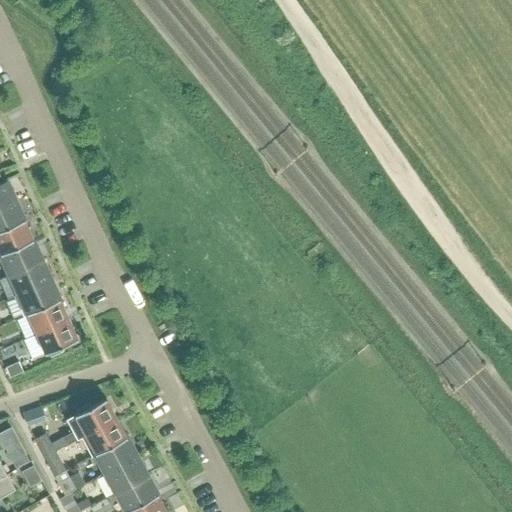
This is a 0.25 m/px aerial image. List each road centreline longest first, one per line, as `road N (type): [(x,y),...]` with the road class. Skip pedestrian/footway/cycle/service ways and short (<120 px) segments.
road 1 (track): [(511,321),(282,0)]
road 2 (residential): [(0,31),(152,354)]
road 3 (residential): [(152,354),(238,511)]
road 4 (residential): [(152,354),(0,408)]
